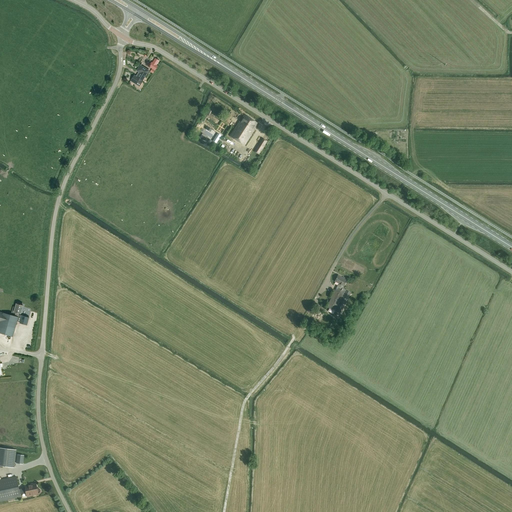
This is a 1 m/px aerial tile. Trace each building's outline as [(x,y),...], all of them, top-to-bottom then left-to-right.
[(137,77),(134,75),(130,81),(139,86),(142,81),(148,71),(140,65),(136,71),(140,73),(137,77)] [(241,121),(241,120),(230,136),(244,145),(254,130),(254,129),(257,123),(245,115),(241,121)] [(259,154),(267,141),(263,139),(254,151),(259,154)] [(350,293),(342,289),(344,286),(347,280),(338,275),(335,282),(339,284),(326,307),(340,314),(350,293)] [(11,313),(15,314),(14,316),(0,312),(0,333),(12,337),(17,321),(19,322),(19,323),(27,325),(29,318),(21,316),(18,315),(19,314),(20,314),(22,306),(16,304),(15,307),(13,307),(11,313)] [(0,466),(13,468),(15,450),(0,447),(0,466)] [(37,489),(36,484),(31,485),(30,485),(25,486),(25,488),(19,489),(16,477),(0,480),(0,501),(21,497),(20,494),(26,492),(27,497),(39,494),(40,494),(40,493),(41,491),(40,490),(40,489),(38,489),(37,489)]
